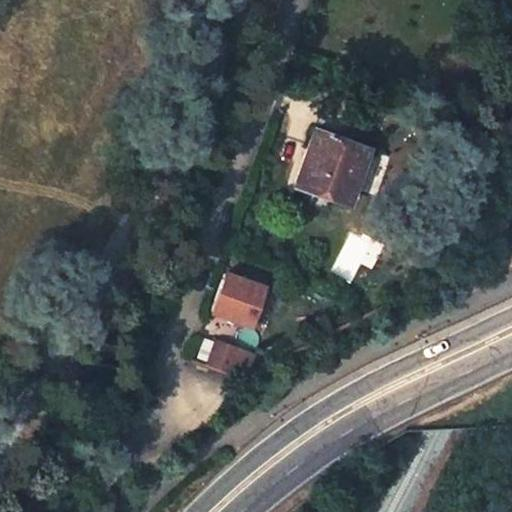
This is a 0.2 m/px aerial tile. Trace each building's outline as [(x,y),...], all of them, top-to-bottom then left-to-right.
[(398,69),(378,62),(377,63),(366,59),(364,64),(395,76),(398,69)] [(314,130),(294,185),(314,193),(347,204),(366,149),(314,130)] [(227,267),(211,312),(249,325),(257,304),(263,306),(271,283),(261,279),(250,275),(227,267)] [(250,275),(261,279),(264,272),(252,267),(250,275)] [(257,304),(249,325),(256,327),(263,306),(257,304)] [(245,380),(255,353),(214,337),(204,365),(245,380)]
